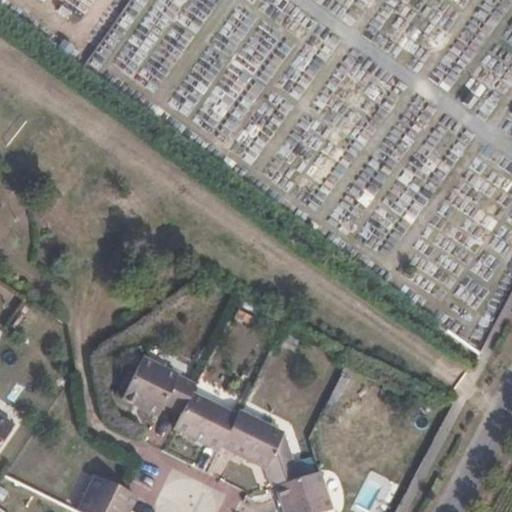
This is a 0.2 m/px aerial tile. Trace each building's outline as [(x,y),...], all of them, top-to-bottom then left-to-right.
[(163,403),(182,412),(191,394),(196,385),(140,359),(120,400),(157,417),(163,403)] [(219,451),(222,445),(237,415),(191,394),(182,412),(174,429),(219,451)] [(278,485),(299,479),(285,433),(239,411),(237,415),(222,445),(267,468),(275,486),(278,485)] [(0,443),(13,426),(0,417),(0,443)] [(299,479),(278,485),(286,511),(321,511),(333,509),(320,473),(299,479)] [(76,511),(78,511),(125,511),(134,494),(126,490),(122,488),(94,475),(76,511)]
